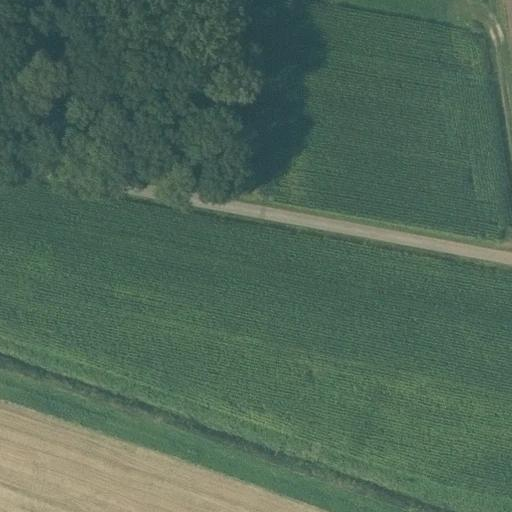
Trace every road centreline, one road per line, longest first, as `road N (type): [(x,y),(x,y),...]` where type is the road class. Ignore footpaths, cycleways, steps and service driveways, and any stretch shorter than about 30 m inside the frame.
road 1 (unclassified): [(0,158),(511,260)]
road 2 (track): [(487,0),(511,153)]
